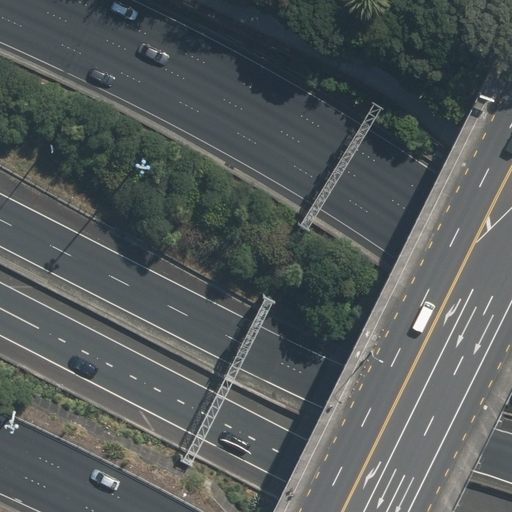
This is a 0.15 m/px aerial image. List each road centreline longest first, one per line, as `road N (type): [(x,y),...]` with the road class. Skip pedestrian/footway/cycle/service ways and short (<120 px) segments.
road 1 (motorway): [(0,15),(306,171),(511,314)]
road 2 (motorway): [(0,217),(323,386),(511,454)]
road 3 (motorway): [(405,511),(0,308)]
road 4 (secondary): [(356,511),(511,200)]
road 5 (motorway): [(145,511),(0,439)]
